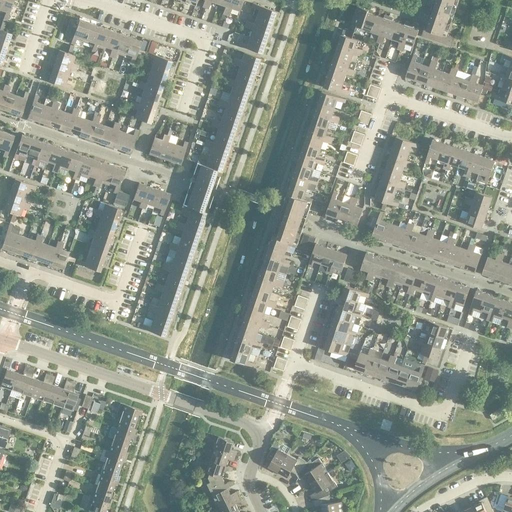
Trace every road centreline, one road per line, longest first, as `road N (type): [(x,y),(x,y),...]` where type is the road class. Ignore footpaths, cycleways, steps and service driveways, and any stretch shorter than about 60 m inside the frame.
road 1 (residential): [(267,430),(3,341)]
road 2 (residential): [(267,430),(293,370),(429,413),(452,404)]
road 3 (unknown): [(169,356),(14,309)]
road 4 (residential): [(41,511),(63,448),(0,419)]
road 5 (residential): [(511,139),(386,98)]
